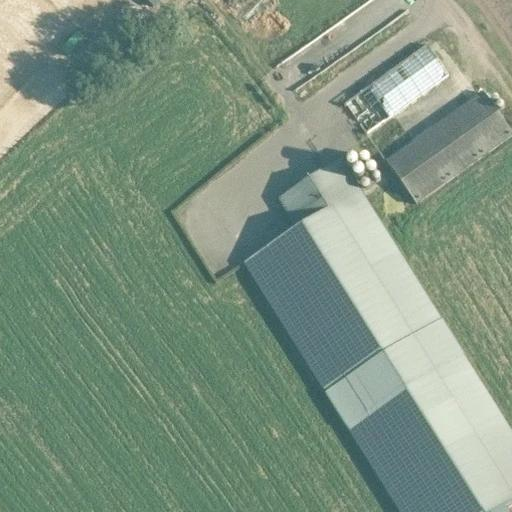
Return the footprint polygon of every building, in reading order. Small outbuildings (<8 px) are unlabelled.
[(144,0),(154,8),(161,0),(144,0)] [(359,46),(365,51),(370,46),(353,29),(336,47),(348,58),(359,46)] [(427,47),(346,109),(367,137),(432,89),(448,77),(427,47)] [(299,85),(324,74),(315,54),(290,66),(299,85)] [(511,134),(484,95),(387,163),(416,206),(511,137),(511,134)] [(508,511),(511,509),(511,432),(384,228),(342,162),(279,202),(298,231),(245,265),(399,511),(508,511)]
